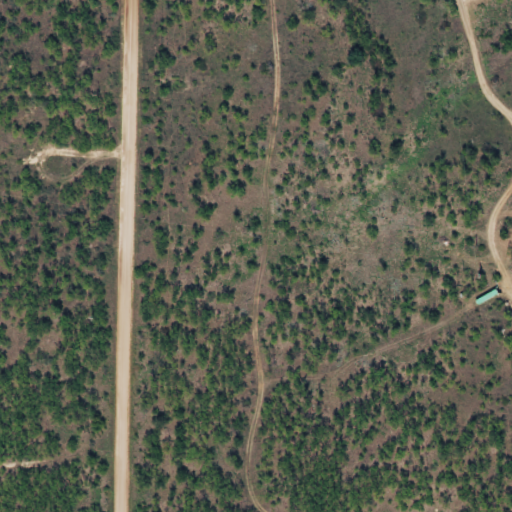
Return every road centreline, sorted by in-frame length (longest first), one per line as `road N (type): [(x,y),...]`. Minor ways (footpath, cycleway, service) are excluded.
road 1 (residential): [(273,0),(283,150),(339,196),(470,251),(495,282),(475,318),(288,389),(268,419),(294,511)]
road 2 (residential): [(121,511),(121,0)]
road 3 (residential): [(299,163),(263,337),(288,389)]
